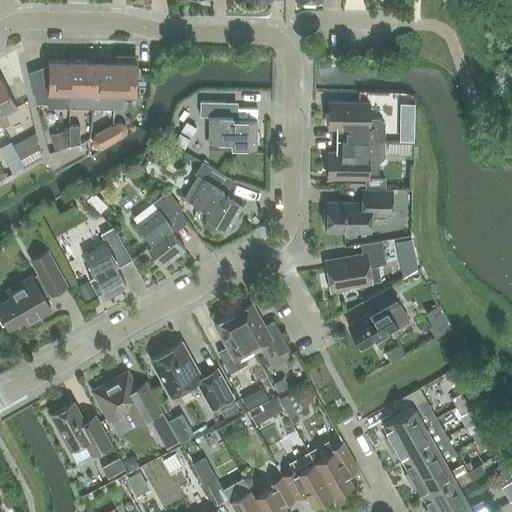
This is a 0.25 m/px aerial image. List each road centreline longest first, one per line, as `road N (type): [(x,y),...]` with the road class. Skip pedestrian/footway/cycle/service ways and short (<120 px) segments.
road 1 (residential): [(0,401),(272,251)]
road 2 (residential): [(0,32),(38,22),(118,21),(158,32),(280,39)]
road 3 (residential): [(272,251),(288,233),(293,200),(293,57),(280,39)]
